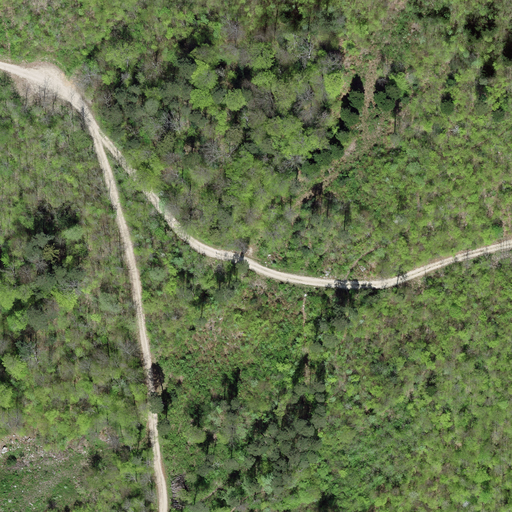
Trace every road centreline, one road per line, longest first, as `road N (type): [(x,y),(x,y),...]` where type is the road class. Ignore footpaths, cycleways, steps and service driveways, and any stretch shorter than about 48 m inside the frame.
road 1 (track): [(94,125),(189,239),(290,279),(385,284),(511,243)]
road 2 (track): [(94,125),(138,291),(160,511)]
